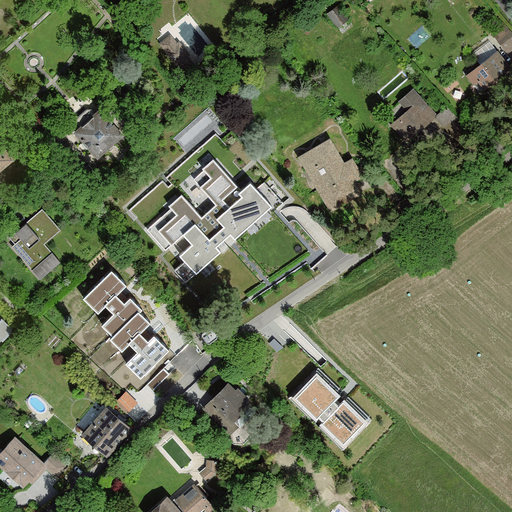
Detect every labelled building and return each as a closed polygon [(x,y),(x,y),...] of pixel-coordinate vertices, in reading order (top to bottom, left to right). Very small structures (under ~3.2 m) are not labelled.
[(328,14),(346,30),(354,20),(336,5),(328,14)] [(511,33),(508,28),(496,36),(508,53),(511,49),(511,33)] [(171,36),(160,44),(184,74),(195,65),(187,56),(189,55),(180,43),(178,44),(171,36)] [(498,53),(468,77),(480,92),(484,88),(486,91),(511,70),(498,53)] [(400,99),(409,108),(393,122),(410,141),(441,114),(416,85),(400,99)] [(76,124),(80,128),(96,114),(93,109),(88,109),(76,119),(76,124)] [(110,109),(104,115),(118,130),(124,125),(124,120),(115,109),(110,109)] [(104,115),(100,110),(96,114),(80,128),(76,132),(98,156),(123,134),(118,130),(104,115)] [(355,155),(346,159),(334,135),(301,152),(330,210),(365,192),(358,177),(365,174),(355,155)] [(0,171),(14,160),(0,142),(0,171)] [(39,169),(30,158),(16,169),(26,180),(39,169)] [(243,190),(219,163),(197,182),(216,204),(202,216),(187,199),(174,210),(175,211),(152,231),(167,248),(175,242),(183,251),(179,253),(197,274),(221,252),(216,246),(231,233),(236,239),(280,201),(263,182),(258,186),(253,181),(243,190)] [(100,175),(90,164),(78,175),(88,186),(100,175)] [(42,262),(50,271),(61,262),(45,244),(62,230),(43,208),(15,232),(21,238),(15,244),(23,253),(25,252),(29,257),(24,261),(32,270),(42,262)] [(171,348),(156,333),(149,340),(139,330),(148,322),(138,312),(142,308),(131,296),(124,303),(116,294),(125,286),(112,273),(83,301),(98,316),(106,308),(112,313),(102,323),(114,336),(109,341),(120,351),(130,342),(138,350),(123,364),(139,380),(171,348)] [(3,316),(0,319),(0,341),(2,343),(15,325),(3,316)] [(293,399),(345,447),(369,421),(317,373),(293,399)] [(226,382),(203,405),(222,424),(245,401),(238,394),(240,392),(233,385),(231,387),(226,382)] [(128,412),(143,397),(132,387),(117,402),(128,412)] [(245,401),(222,424),(228,429),(231,429),(235,426),(235,422),(234,420),(249,405),(245,401)] [(105,405),(82,431),(106,452),(129,426),(105,405)] [(5,467),(24,485),(44,463),(15,437),(0,453),(9,462),(5,467)] [(53,453),(44,463),(58,477),(68,466),(53,453)] [(207,469),(201,474),(207,481),(217,473),(217,461),(208,461),(207,469)] [(186,511),(208,511),(214,507),(193,484),(176,499),(186,511)] [(170,502),(178,511),(184,511),(186,511),(176,499),(175,498),(170,502)] [(178,511),(170,502),(167,499),(152,511),(178,511)]
